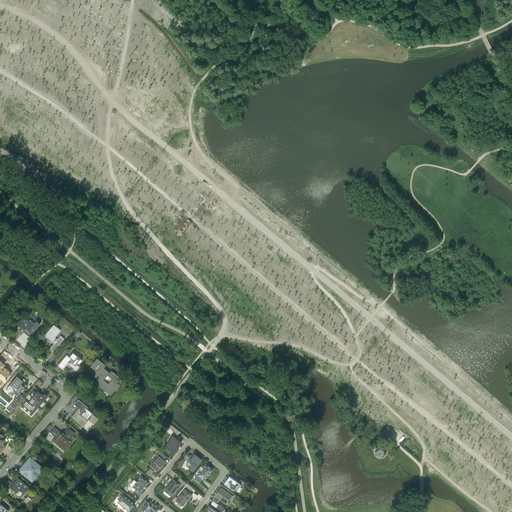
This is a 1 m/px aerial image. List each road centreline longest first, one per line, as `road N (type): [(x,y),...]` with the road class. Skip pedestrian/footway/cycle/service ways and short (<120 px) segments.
road 1 (motorway): [(0,74),(511,495)]
road 2 (motorway): [(511,471),(0,52)]
road 3 (unknown): [(0,164),(50,215),(152,288),(293,414),(318,511)]
road 4 (residential): [(0,476),(64,398),(0,336)]
road 5 (residential): [(195,511),(225,471),(189,440),(147,492)]
